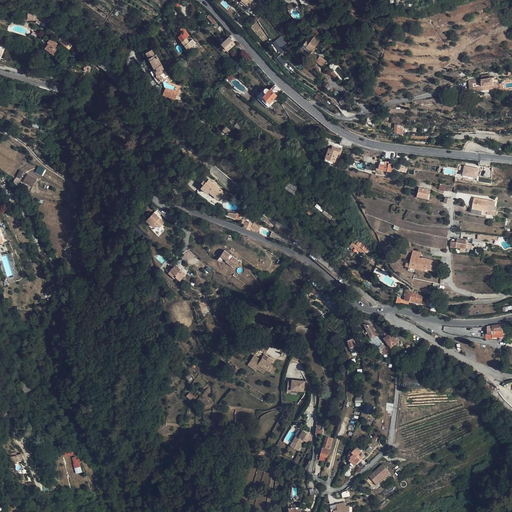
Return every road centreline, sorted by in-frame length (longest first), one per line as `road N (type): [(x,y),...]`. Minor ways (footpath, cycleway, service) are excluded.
road 1 (unclassified): [(367,308),(298,254),(170,199),(144,148),(88,102),(19,77)]
road 2 (residential): [(378,309),(170,131),(99,59)]
road 3 (residential): [(292,371),(301,369),(314,392),(314,482),(331,490),(354,479),(390,444),(398,391),(396,354),(367,308)]
road 4 (secondary): [(203,0),(273,76),(340,132),(366,143),(511,159)]
road 5 (residential): [(511,376),(378,309)]
road 6 (unclassified): [(511,317),(450,323),(378,309)]
